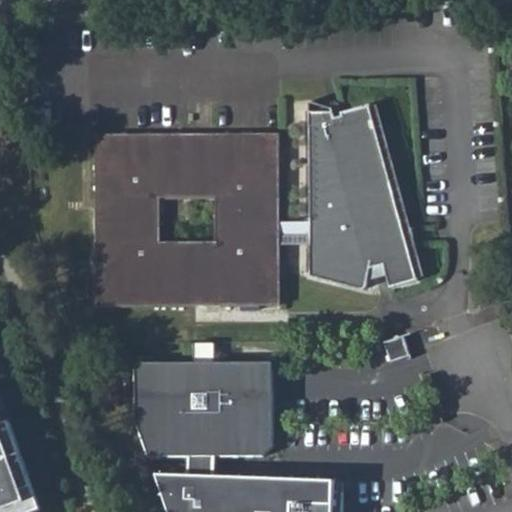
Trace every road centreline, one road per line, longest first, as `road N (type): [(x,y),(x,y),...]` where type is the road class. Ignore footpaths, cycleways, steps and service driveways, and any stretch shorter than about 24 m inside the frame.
road 1 (unknown): [(291,372),(497,381)]
road 2 (unknown): [(320,449),(511,452)]
